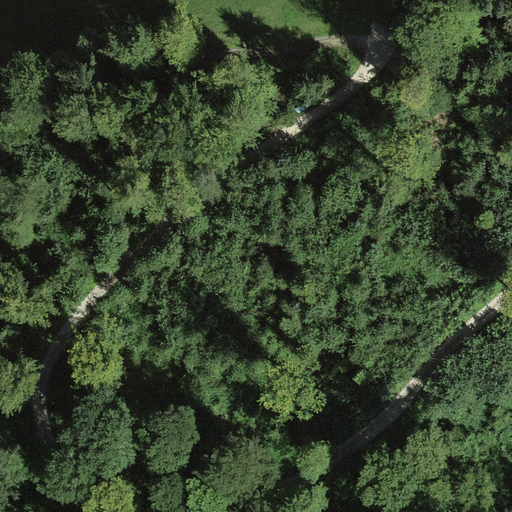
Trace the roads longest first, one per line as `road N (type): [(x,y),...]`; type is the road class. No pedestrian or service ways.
road 1 (track): [(105,511),(56,472),(35,408),(62,339),(167,222),(350,90),(397,0)]
road 2 (track): [(0,74),(129,49),(330,41),(393,15),(384,0)]
road 3 (track): [(234,511),(365,435),(511,290)]
